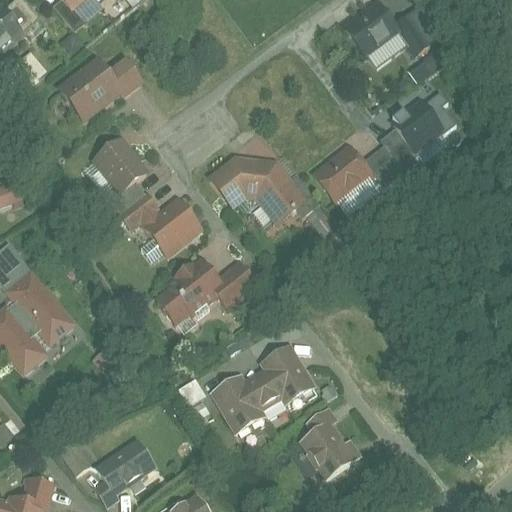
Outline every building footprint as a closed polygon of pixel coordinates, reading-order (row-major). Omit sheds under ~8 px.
[(63,0),(74,13),(90,0),(63,0)] [(137,0),(120,0),(131,11),(140,2),(137,0)] [(4,8),(0,11),(0,59),(27,36),(4,8)] [(371,65),(400,42),(421,67),(410,75),(420,87),(445,68),(436,56),(455,41),(428,8),(399,30),(384,11),(350,38),(371,65)] [(0,79),(16,98),(43,75),(27,56),(0,79)] [(88,129),(126,99),(128,102),(148,87),(130,63),(111,77),(101,64),(62,95),(88,129)] [(428,107),(397,132),(416,155),(418,158),(449,133),(428,107)] [(416,155),(397,132),(383,143),(402,166),(416,155)] [(122,202),(153,177),(126,144),(95,168),(122,202)] [(352,150),(315,179),(339,209),(376,181),(352,150)] [(387,150),(368,165),(380,179),(399,165),(387,150)] [(236,213),(251,202),(259,203),(280,231),(313,207),(281,165),(238,161),(212,182),(236,213)] [(128,215),(150,198),(141,187),(122,202),(119,199),(117,200),(128,215)] [(128,215),(122,220),(136,238),(164,215),(150,198),(128,215)] [(144,232),(170,264),(207,235),(181,203),(144,232)] [(0,296),(0,297),(27,275),(7,251),(0,257),(0,296)] [(241,267),(221,285),(205,266),(158,304),(180,330),(217,301),(232,319),(263,293),(241,267)] [(11,310),(0,319),(0,357),(22,385),(46,366),(42,361),(75,335),(27,275),(0,297),(11,310)] [(270,421),(266,413),(283,403),(288,410),(319,391),(294,349),(262,368),(266,374),(248,384),(245,378),(213,397),(239,440),(270,421)] [(103,385),(120,372),(105,353),(88,366),(103,385)] [(176,393),(186,411),(203,402),(193,384),(176,393)] [(309,428),(317,438),(303,448),(330,486),(366,459),(354,442),(348,447),(334,429),(341,424),(331,411),(309,428)] [(79,479),(93,469),(74,443),(60,453),(79,479)] [(122,502),(119,498),(159,470),(140,443),(98,471),(106,483),(95,490),(109,511),(122,502)] [(12,500),(10,506),(0,502),(0,511),(49,511),(56,487),(26,478),(20,502),(12,500)] [(209,511),(199,497),(177,511),(209,511)]
